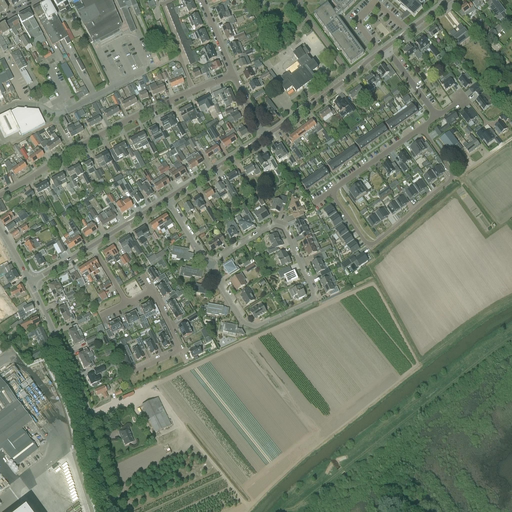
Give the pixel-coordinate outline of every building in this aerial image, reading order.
[(67,14),(72,11),(73,11),(72,10),(70,11),(64,0),(52,0),(59,12),(65,9),(67,14)] [(65,0),(67,2),(70,9),(74,7),(75,7),(73,2),(77,0),(65,0)] [(77,0),(73,2),(75,7),(74,7),(92,43),(118,30),(103,3),(101,0),(77,0)] [(110,0),(108,0),(103,3),(118,30),(120,29),(121,27),(121,25),(110,0)] [(121,10),(131,33),(134,32),(127,15),(120,0),(115,0),(120,9),(121,10)] [(120,0),(127,15),(134,32),(136,31),(127,9),(131,7),(129,2),(128,0),(120,0)] [(133,0),(128,0),(129,2),(131,7),(135,16),(140,14),(133,0)] [(183,8),(186,7),(193,4),(190,0),(186,0),(183,1),(182,0),(181,0),(180,1),(182,5),(183,8)] [(334,0),(331,3),(338,9),(334,12),(336,14),(335,15),(328,6),(325,7),(315,15),(351,64),(364,54),(344,28),(337,19),(342,14),(343,14),(356,0),(334,0)] [(394,0),(397,3),(400,6),(404,8),(406,11),(403,14),(400,18),(402,20),(401,20),(401,21),(402,20),(410,14),(414,17),(422,8),(420,7),(425,3),(422,0),(417,0),(416,3),(415,2),(416,1),(414,0),(412,0),(413,0),(412,0),(394,0)] [(480,7),(484,5),(481,2),(483,0),(475,0),(476,1),(472,3),(475,7),(476,9),(480,6),(480,7)] [(489,0),(488,0),(485,2),(489,7),(488,8),(496,18),(500,15),(495,8),(491,3),(489,0)] [(495,0),(491,3),(495,8),(500,15),(502,13),(505,11),(504,10),(503,9),(497,1),(496,2),(495,0)] [(217,9),(216,10),(218,15),(224,13),(228,11),(226,7),(229,6),(228,2),(217,7),(217,9)] [(464,14),(466,17),(476,10),(472,6),(469,2),(466,5),(466,4),(460,9),(464,14)] [(67,45),(71,42),(65,32),(61,25),(51,7),(49,3),(40,8),(40,7),(40,6),(39,6),(44,16),(48,21),(51,29),(54,32),(59,42),(64,39),(67,45)] [(195,10),(193,4),(186,7),(188,13),(195,10)] [(52,46),(59,42),(54,32),(51,29),(48,21),(44,16),(39,6),(32,9),(46,35),(52,46)] [(43,36),(31,15),(29,11),(29,10),(17,16),(18,17),(20,21),(32,42),(43,36)] [(233,16),(231,17),(228,11),(227,11),(224,13),(218,15),(221,22),(224,20),(226,24),(227,23),(235,20),(233,16)] [(190,25),(199,20),(197,14),(190,17),(187,19),(190,25)] [(508,28),(509,27),(511,23),(506,17),(505,18),(502,22),(505,25),(508,28)] [(15,18),(9,22),(18,36),(22,33),(19,27),(19,26),(17,23),(19,22),(16,18),(15,19),(15,18)] [(202,26),(199,20),(190,25),(191,27),(194,26),(195,29),(202,26)] [(231,25),(236,23),(235,20),(227,23),(228,26),(222,28),(225,34),(234,31),(231,25)] [(9,22),(4,25),(10,35),(13,40),(16,46),(20,43),(16,37),(18,36),(9,22)] [(484,36),(488,33),(491,31),(486,24),(479,29),(484,36)] [(491,41),(494,37),(504,28),(500,24),(487,37),(491,41)] [(4,25),(0,27),(0,35),(1,37),(2,39),(2,40),(6,47),(9,45),(5,38),(10,35),(4,25)] [(428,33),(431,37),(432,38),(440,33),(439,32),(442,30),(442,29),(439,25),(436,28),(435,27),(428,33)] [(459,31),(456,34),(453,31),(450,34),(458,45),(469,37),(461,26),(457,28),(459,31)] [(196,33),(194,34),(197,41),(199,39),(206,36),(205,34),(206,34),(205,31),(204,31),(204,30),(199,32),(197,33),(196,33)] [(243,33),(236,36),(234,31),(225,34),(227,41),(233,38),(234,41),(238,39),(243,37),(245,36),(243,33)] [(32,48),(25,36),(19,39),(25,48),(27,51),(32,48)] [(202,45),(204,44),(209,42),(206,36),(199,39),(202,45)] [(429,45),(426,41),(423,37),(415,42),(418,46),(421,50),(429,45)] [(230,46),(232,52),(242,48),(239,43),(238,43),(236,43),(234,44),(230,46)] [(285,83),(281,86),(286,93),(292,88),(296,93),(315,79),(311,74),(318,69),(313,62),(312,63),(307,56),(309,54),(305,49),(306,49),(304,45),(299,49),(300,51),(294,56),(298,62),(286,71),(288,74),(282,79),(285,83)] [(429,48),(436,58),(440,55),(433,45),(429,48)] [(206,55),(206,56),(213,53),(212,51),(213,50),(211,47),(210,46),(203,49),(205,52),(199,55),(201,58),(203,56),(206,55)] [(410,46),(403,51),(406,55),(408,58),(414,54),(415,57),(418,60),(422,57),(420,53),(417,50),(414,47),(412,49),(410,46)] [(235,58),(239,56),(241,56),(241,55),(243,54),(244,57),(247,56),(252,54),(254,53),(252,50),(251,50),(250,50),(244,53),(242,48),(232,52),(235,58)] [(32,83),(26,72),(25,72),(23,68),(26,66),(18,51),(12,54),(10,50),(8,51),(10,55),(21,74),(27,86),(32,83)] [(168,56),(165,50),(159,52),(162,58),(168,56)] [(48,51),(42,55),(44,59),(51,55),(48,51)] [(41,54),(37,56),(35,53),(32,55),(36,64),(36,63),(36,64),(44,60),(41,54)] [(214,55),(213,53),(206,56),(206,55),(203,56),(206,63),(209,62),(208,61),(216,58),(215,58),(216,58),(215,54),(214,55)] [(241,69),(245,67),(251,65),(248,58),(247,56),(244,57),(243,58),(244,60),(238,62),(241,69)] [(81,72),(84,70),(79,59),(76,61),(81,72)] [(0,61),(0,63),(4,71),(6,74),(9,81),(13,79),(3,60),(2,60),(0,61)] [(214,71),(220,68),(218,62),(212,65),(213,67),(210,68),(211,72),(214,70),(214,71)] [(445,63),(437,69),(440,72),(448,67),(445,63)] [(67,80),(71,77),(73,76),(66,64),(63,65),(60,67),(67,80)] [(396,74),(392,69),(388,72),(384,66),(377,71),(382,78),(387,74),(390,78),(396,74)] [(182,80),(185,78),(181,69),(177,71),(171,73),(173,76),(177,86),(183,84),(182,80)] [(206,74),(203,69),(198,71),(197,71),(196,71),(192,73),(194,79),(200,77),(200,76),(206,74)] [(251,81),(255,79),(254,77),(253,75),(254,75),(254,74),(254,73),(256,72),(254,69),(248,72),(243,74),(247,81),(250,79),(251,81)] [(0,85),(3,84),(9,81),(6,74),(0,77),(0,85)] [(445,81),(441,84),(445,91),(451,87),(454,85),(452,81),(454,79),(450,74),(444,78),(445,81)] [(466,74),(458,80),(461,84),(463,82),(465,85),(463,86),(465,89),(471,85),(467,81),(470,79),(466,74)] [(375,83),(376,85),(381,81),(376,75),(373,77),(372,75),(364,80),(369,87),(367,88),(370,92),(375,88),(372,85),(375,83)] [(171,89),(177,86),(173,76),(169,78),(170,79),(167,80),(169,84),(171,89)] [(253,92),(257,90),(260,88),(263,86),(262,83),(260,80),(256,82),(254,83),(249,85),(253,92)] [(144,84),(143,81),(138,83),(142,93),(139,95),(141,101),(148,99),(145,93),(147,92),(145,87),(144,84)] [(154,84),(155,85),(156,88),(159,94),(165,91),(163,87),(161,83),(159,84),(158,82),(154,84)] [(477,84),(469,90),(472,94),(475,92),(480,88),(477,84)] [(133,90),(131,86),(130,85),(126,87),(130,95),(129,95),(131,99),(127,101),(130,107),(137,104),(134,98),(136,96),(134,91),(133,90)] [(159,94),(156,88),(155,85),(151,86),(151,85),(146,87),(148,93),(151,92),(153,97),(159,94)] [(80,89),(81,92),(84,97),(88,94),(84,87),(80,89)] [(363,96),(365,95),(362,91),(359,87),(354,91),(358,96),(361,94),(363,96)] [(215,93),(212,94),(214,99),(215,100),(218,98),(217,96),(219,95),(222,101),(226,99),(232,97),(230,90),(227,92),(225,88),(215,93)] [(398,88),(391,93),(394,97),(401,92),(398,88)] [(480,88),(475,92),(479,98),(475,101),(483,111),(489,106),(487,103),(491,100),(480,88)] [(352,101),(358,96),(354,91),(348,95),(351,99),(352,101)] [(78,100),(84,97),(81,92),(75,95),(78,100)] [(389,95),(383,100),(385,103),(392,98),(389,95)] [(201,99),(204,105),(207,103),(209,107),(212,106),(207,96),(201,99)] [(229,106),(235,104),(232,97),(226,99),(222,101),(225,109),(230,107),(229,106)] [(109,110),(113,116),(119,113),(116,107),(119,105),(115,99),(112,101),(114,103),(111,105),(113,108),(109,110)] [(127,101),(124,103),(122,99),(119,100),(124,110),(130,107),(127,101)] [(195,103),(198,107),(200,112),(203,110),(201,107),(204,105),(201,99),(195,103)] [(270,108),(264,112),(266,114),(271,120),(276,116),(272,110),(274,109),(275,108),(269,100),(268,101),(266,103),(269,106),(270,108)] [(336,101),(333,103),(338,110),(342,107),(345,112),(348,109),(350,112),(354,109),(347,100),(343,103),(344,103),(343,104),(339,100),(336,102),(336,101)] [(95,104),(91,105),(96,115),(95,115),(94,116),(94,117),(95,119),(92,120),(95,126),(101,122),(99,118),(101,116),(95,104)] [(411,104),(407,107),(413,116),(418,113),(411,104)] [(184,109),(187,114),(190,113),(192,116),(194,115),(192,110),(189,106),(184,109)] [(408,109),(403,112),(409,119),(413,116),(407,107),(406,107),(408,109)] [(107,120),(113,116),(109,110),(106,112),(104,108),(102,110),(107,120)] [(19,131),(22,136),(45,125),(38,110),(17,109),(10,112),(0,116),(0,129),(4,139),(19,131)] [(183,121),(185,120),(188,118),(187,114),(184,109),(178,112),(183,121)] [(325,122),(333,116),(336,114),(332,109),(330,111),(328,109),(319,115),(322,119),(323,120),(325,122)] [(460,115),(467,124),(477,117),(473,112),(469,115),(466,111),(460,115)] [(230,116),(234,123),(241,118),(237,112),(233,114),(230,116)] [(403,112),(399,115),(404,123),(409,119),(403,112)] [(453,113),(444,120),(447,125),(444,127),(446,130),(449,127),(448,126),(455,122),(454,121),(457,119),(453,113)] [(177,125),(174,120),(172,115),(165,118),(171,128),(177,125)] [(399,115),(395,118),(400,126),(404,123),(399,115)] [(164,131),(169,129),(171,128),(165,118),(159,122),(164,131)] [(390,120),(389,120),(395,129),(400,126),(395,118),(390,121),(390,120)] [(95,126),(92,120),(89,122),(88,119),(85,120),(87,124),(89,129),(95,126)] [(306,125),(313,133),(316,131),(318,133),(320,132),(323,130),(321,127),(318,123),(315,125),(312,120),(306,125)] [(389,120),(385,124),(391,132),(395,129),(389,120)] [(496,128),(494,129),(499,135),(502,132),(503,133),(505,131),(506,129),(501,122),(495,126),(496,128)] [(78,123),(75,124),(72,126),(77,135),(83,132),(80,126),(78,123)] [(184,131),(180,124),(176,126),(182,137),(186,135),(184,131)] [(237,132),(238,134),(241,138),(247,134),(244,128),(243,129),(241,125),(239,127),(241,130),(237,132)] [(306,125),(301,129),(309,140),(311,139),(309,136),(313,133),(306,125)] [(382,125),(378,128),(383,136),(388,132),(382,125)] [(63,131),(65,135),(68,134),(71,139),(77,135),(72,126),(69,128),(63,131)] [(54,141),(51,143),(55,148),(61,144),(54,134),(53,135),(52,133),(55,131),(53,127),(46,132),(50,137),(51,136),(54,141)] [(154,127),(148,131),(154,142),(154,141),(160,138),(160,137),(162,136),(163,137),(162,134),(160,130),(157,132),(154,127)] [(378,128),(373,131),(379,139),(383,136),(378,128)] [(301,129),(295,133),(299,139),(303,136),(307,142),(309,140),(301,129)] [(436,129),(432,132),(436,137),(440,134),(436,129)] [(476,135),(481,142),(483,140),(487,145),(494,139),(488,131),(486,133),(483,129),(476,135)] [(216,139),(212,134),(209,130),(206,132),(213,141),(216,139)] [(373,131),(369,134),(374,142),(379,139),(373,131)] [(225,136),(227,139),(231,145),(236,141),(231,132),(225,136)] [(455,146),(459,144),(449,132),(440,139),(449,151),(454,148),(455,146)] [(299,146),(297,145),(301,142),(299,139),(295,133),(289,138),(291,140),(290,141),(292,144),(293,143),(297,148),(299,146)] [(136,137),(141,148),(142,148),(148,145),(146,140),(145,138),(143,134),(136,137)] [(369,134),(364,138),(370,145),(374,142),(369,134)] [(30,138),(36,147),(40,145),(37,140),(35,138),(34,136),(30,138)] [(39,136),(35,138),(37,140),(40,145),(43,149),(46,147),(49,152),(55,148),(51,143),(48,145),(46,142),(45,140),(43,142),(39,136)] [(466,143),(462,146),(469,154),(480,146),(471,136),(467,139),(470,143),(468,145),(466,143)] [(130,140),(132,145),(135,151),(141,148),(136,137),(130,140)] [(231,145),(227,139),(224,141),(222,138),(219,139),(222,144),(225,148),(231,145)] [(364,138),(360,141),(365,148),(370,145),(364,138)] [(195,143),(194,144),(191,139),(189,141),(188,142),(192,150),(197,147),(195,143)] [(164,140),(162,141),(167,150),(158,155),(159,158),(170,152),(171,151),(170,150),(164,140)] [(360,141),(356,144),(361,151),(365,148),(360,141)] [(421,141),(415,145),(421,154),(422,155),(428,152),(427,151),(430,150),(425,143),(423,144),(421,141)] [(210,150),(214,156),(220,152),(214,143),(213,143),(213,142),(211,144),(213,148),(210,150)] [(118,147),(122,156),(124,159),(127,157),(124,150),(126,149),(124,144),(123,144),(122,143),(120,144),(121,145),(118,147)] [(16,145),(15,146),(22,157),(23,156),(26,154),(20,144),(16,146),(16,145)] [(415,145),(410,148),(416,158),(421,154),(415,145)] [(15,146),(12,148),(15,152),(16,154),(19,159),(22,157),(15,146)] [(282,150),(280,146),(277,148),(276,146),(275,147),(275,146),(274,146),(272,147),(272,148),(272,149),(271,149),(272,150),(271,151),(273,153),(274,153),(277,158),(279,161),(282,159),(283,159),(287,156),(283,149),(282,150)] [(353,146),(349,149),(350,150),(355,157),(359,154),(354,147),(353,146)] [(122,156),(118,147),(115,148),(114,148),(113,148),(112,149),(112,150),(114,154),(112,156),(115,163),(119,161),(117,158),(120,157),(122,156)] [(294,147),(291,149),(299,161),(303,158),(296,149),(295,149),(294,147)] [(32,151),(32,152),(38,160),(44,156),(40,151),(38,148),(35,149),(32,151)] [(208,159),(214,156),(210,150),(207,152),(205,149),(202,150),(208,159)] [(350,150),(345,153),(350,160),(355,157),(350,150)] [(38,160),(32,152),(26,155),(29,159),(32,164),(38,160)] [(145,166),(137,152),(133,154),(139,164),(141,168),(145,166)] [(107,153),(100,156),(105,166),(109,164),(112,162),(109,157),(107,153)] [(345,153),(341,156),(346,164),(350,160),(345,153)] [(398,165),(404,173),(408,170),(404,165),(410,161),(404,153),(398,157),(402,163),(398,165)] [(177,154),(174,157),(178,164),(182,162),(177,154)] [(190,156),(191,158),(197,166),(203,163),(197,154),(195,155),(194,154),(190,156)] [(279,169),(277,166),(275,162),(272,163),(266,154),(263,156),(262,155),(259,157),(258,156),(257,157),(257,158),(256,158),(257,159),(256,160),(257,162),(258,162),(259,163),(261,167),(262,167),(264,170),(271,165),(275,172),(279,169)] [(100,156),(94,159),(96,164),(99,169),(102,167),(105,166),(100,156)] [(341,156),(336,159),(341,167),(346,164),(341,156)] [(191,170),(197,166),(191,158),(188,160),(185,161),(191,170)] [(20,165),(17,167),(20,172),(26,168),(23,164),(21,159),(18,161),(20,165)] [(336,159),(332,162),(337,170),(341,167),(336,159)] [(11,171),(12,172),(15,176),(20,172),(17,167),(14,163),(11,165),(10,164),(8,161),(4,163),(6,167),(8,173),(11,171)] [(330,161),(326,164),(327,166),(332,173),(337,170),(332,162),(330,161)] [(83,165),(86,169),(87,171),(89,174),(92,173),(95,171),(90,162),(83,165)] [(160,165),(161,167),(162,167),(165,172),(170,170),(166,164),(165,162),(160,165)] [(389,163),(383,167),(388,174),(391,173),(394,171),(396,174),(400,172),(396,166),(392,168),(389,163)] [(247,176),(253,172),(256,176),(257,176),(261,173),(258,169),(258,168),(256,164),(255,164),(253,166),(252,165),(244,171),(246,175),(247,176)] [(77,178),(80,176),(83,175),(80,170),(78,165),(72,168),(77,178)] [(180,177),(186,173),(180,165),(178,166),(180,169),(176,172),(180,177)] [(436,167),(431,171),(437,179),(442,176),(442,175),(445,173),(439,165),(436,167)] [(323,166),(318,169),(319,171),(324,179),(329,176),(324,168),(323,166)] [(71,180),(74,179),(77,178),(72,168),(67,172),(69,176),(71,180)] [(180,177),(176,172),(174,168),(168,172),(174,181),(177,179),(178,180),(180,179),(180,177)] [(426,174),(423,177),(428,184),(431,182),(432,183),(437,179),(431,171),(431,170),(426,174)] [(102,180),(101,177),(98,171),(94,173),(98,181),(102,180)] [(227,180),(224,181),(227,186),(226,187),(229,192),(232,196),(232,195),(236,193),(231,184),(229,182),(241,176),(240,175),(238,171),(226,177),(227,180)] [(319,171),(315,174),(320,182),(324,179),(319,171)] [(60,186),(64,184),(67,183),(64,178),(62,174),(56,177),(60,186)] [(148,174),(144,176),(145,177),(147,180),(147,181),(149,184),(153,181),(148,174)] [(315,174),(310,178),(315,185),(320,182),(315,174)] [(86,175),(82,176),(86,183),(87,185),(88,185),(90,184),(89,181),(86,175)] [(169,184),(166,180),(163,175),(158,179),(163,188),(169,184)] [(53,179),(50,180),(53,185),(53,186),(51,187),(53,191),(55,194),(58,192),(56,188),(57,187),(60,186),(56,177),(55,177),(53,178),(53,179)] [(310,178),(306,181),(311,188),(315,185),(310,178)] [(163,188),(158,179),(151,183),(152,183),(155,188),(157,192),(163,188)] [(305,180),(301,183),(301,184),(306,191),(311,188),(306,181),(305,180)] [(120,181),(112,186),(114,189),(118,187),(123,193),(126,191),(123,187),(121,183),(120,181)] [(139,182),(136,184),(139,190),(141,189),(147,198),(149,197),(152,196),(152,195),(153,195),(149,189),(151,188),(149,184),(147,181),(141,184),(139,182)] [(418,182),(413,186),(419,194),(424,191),(423,190),(426,188),(421,181),(418,183),(418,182)] [(47,193),(50,191),(49,188),(48,187),(46,183),(40,186),(43,192),(46,190),(47,193)] [(217,194),(218,196),(219,199),(221,201),(224,199),(223,197),(226,195),(224,191),(226,190),(223,186),(223,187),(220,183),(215,187),(217,190),(215,191),(217,194)] [(133,198),(137,204),(143,201),(139,194),(138,194),(136,190),(133,192),(127,184),(123,187),(126,191),(131,199),(133,198)] [(359,184),(354,187),(362,198),(367,194),(369,192),(364,185),(362,187),(359,184)] [(266,185),(258,190),(262,197),(270,192),(266,185)] [(40,193),(43,192),(40,186),(34,189),(39,197),(41,196),(40,193)] [(407,188),(402,191),(407,197),(408,196),(410,199),(413,197),(414,198),(419,194),(413,186),(408,189),(407,188)] [(352,194),(349,196),(354,203),(356,201),(357,202),(362,198),(354,187),(349,191),(352,194)] [(384,190),(377,194),(380,198),(387,193),(389,191),(387,188),(384,190)] [(217,194),(215,195),(211,189),(204,194),(207,200),(211,197),(214,201),(216,199),(217,200),(219,199),(218,196),(217,194)] [(34,195),(31,190),(24,195),(28,200),(34,195)] [(54,203),(58,201),(55,194),(53,191),(48,193),(54,203)] [(106,196),(108,199),(111,205),(115,202),(111,195),(110,196),(109,194),(106,196)] [(271,210),(279,213),(282,204),(285,205),(288,198),(280,196),(279,201),(274,200),(271,210)] [(399,196),(394,200),(401,210),(406,206),(405,205),(408,203),(403,196),(400,198),(399,196)] [(199,197),(193,201),(196,205),(197,206),(199,210),(202,207),(205,206),(202,201),(199,197)] [(295,220),(304,216),(303,213),(306,212),(303,207),(301,208),(298,202),(299,200),(293,197),(290,203),(289,208),(292,209),(294,213),(293,214),(295,220)] [(39,206),(45,203),(42,198),(36,201),(39,206)] [(127,211),(132,207),(127,198),(124,199),(124,198),(121,200),(123,204),(124,205),(127,211)] [(114,208),(111,205),(108,199),(105,201),(108,205),(107,206),(109,208),(110,210),(114,208)] [(390,205),(387,207),(392,215),(395,212),(396,213),(401,210),(394,200),(389,203),(390,205)] [(121,214),(127,211),(124,205),(123,204),(121,201),(115,205),(121,214)] [(189,217),(192,215),(190,212),(193,210),(192,207),(189,203),(183,207),(186,210),(185,211),(187,214),(189,217)] [(330,205),(323,210),(329,219),(337,213),(333,208),(332,209),(330,205)] [(257,213),(254,215),(256,217),(258,222),(259,221),(259,222),(262,220),(264,218),(265,219),(269,216),(266,212),(264,208),(261,210),(259,207),(256,210),(257,213)] [(110,210),(109,208),(102,212),(103,214),(109,223),(116,219),(111,212),(110,210)] [(209,208),(206,210),(212,219),(215,217),(210,210),(209,208)] [(379,209),(374,212),(381,222),(386,219),(385,218),(388,216),(383,209),(380,211),(379,209)] [(22,211),(16,215),(19,219),(19,218),(22,216),(24,215),(26,214),(23,210),(22,211)] [(11,221),(10,220),(12,219),(10,217),(10,216),(11,216),(12,215),(10,212),(9,212),(5,215),(6,216),(0,219),(0,220),(3,226),(11,221)] [(370,218),(367,220),(372,227),(375,225),(376,226),(381,222),(374,212),(369,216),(370,218)] [(39,216),(44,224),(48,222),(43,213),(39,216)] [(337,213),(329,219),(334,227),(342,222),(339,219),(340,218),(337,213)] [(109,223),(103,214),(99,216),(97,218),(102,227),(103,226),(104,227),(107,225),(107,224),(109,223)] [(235,219),(241,228),(244,232),(251,228),(250,226),(252,225),(251,223),(255,221),(252,217),(250,214),(246,216),(247,217),(242,220),(239,216),(235,219)] [(166,215),(165,215),(164,215),(162,216),(163,217),(160,218),(166,228),(172,224),(173,224),(170,220),(169,220),(170,220),(169,220),(166,215)] [(25,220),(22,216),(19,219),(9,225),(5,228),(8,233),(12,230),(15,227),(14,226),(21,222),(23,225),(25,225),(26,224),(28,223),(25,220)] [(294,225),(297,231),(306,227),(305,227),(303,221),(306,220),(304,216),(295,220),(297,224),(294,225)] [(167,231),(166,228),(160,218),(154,222),(160,231),(163,229),(165,232),(167,231)] [(227,232),(229,235),(231,240),(238,236),(234,229),(237,227),(233,220),(229,223),(226,225),(227,227),(229,231),(227,232)] [(162,234),(160,231),(154,222),(149,225),(153,231),(156,229),(158,232),(160,235),(162,234)] [(85,238),(91,234),(86,227),(87,226),(85,223),(83,225),(85,228),(81,230),(82,233),(82,234),(85,238)] [(97,231),(94,227),(92,223),(87,226),(86,227),(91,234),(97,231)] [(25,225),(23,225),(9,235),(13,239),(17,237),(19,235),(18,233),(21,231),(22,233),(28,229),(26,227),(28,226),(26,224),(25,225)] [(35,225),(29,229),(31,233),(34,231),(37,229),(40,227),(39,224),(35,226),(35,225)] [(342,225),(335,230),(337,233),(335,234),(339,239),(348,233),(342,225)] [(200,235),(204,232),(208,230),(206,226),(204,228),(202,229),(198,231),(200,235)] [(302,235),(304,239),(311,236),(312,235),(313,235),(311,230),(309,232),(306,226),(305,227),(306,227),(297,231),(299,236),(302,235)] [(144,227),(139,230),(143,237),(145,240),(148,238),(150,237),(147,231),(144,227)] [(78,237),(80,235),(76,229),(73,231),(75,233),(72,235),(69,237),(74,247),(81,242),(79,238),(78,237)] [(139,230),(133,233),(136,237),(140,243),(141,242),(142,244),(146,241),(145,240),(143,237),(139,230)] [(348,233),(339,239),(342,244),(344,243),(346,246),(353,241),(348,233)] [(69,250),(74,247),(69,237),(67,234),(66,234),(64,236),(63,237),(67,242),(65,243),(66,246),(69,250)] [(224,241),(222,236),(221,235),(216,238),(216,240),(208,245),(211,248),(210,249),(210,250),(210,251),(211,251),(212,250),(212,251),(221,246),(219,244),(224,241)] [(276,235),(268,238),(273,248),(267,251),(269,255),(279,251),(277,248),(283,246),(281,242),(280,243),(276,235)] [(126,237),(123,239),(130,251),(133,248),(135,251),(136,250),(139,255),(142,253),(135,242),(133,243),(128,236),(126,238),(126,237)] [(306,250),(318,244),(317,242),(314,243),(314,242),(312,243),(311,239),(312,239),(311,236),(304,239),(305,242),(302,243),(306,250)] [(29,239),(24,241),(26,244),(24,245),(26,247),(27,247),(30,253),(34,250),(35,250),(39,248),(35,240),(31,242),(29,239)] [(120,242),(118,243),(120,247),(124,253),(125,254),(127,253),(128,254),(131,252),(130,251),(123,239),(120,241),(120,242)] [(353,241),(346,246),(352,254),(359,249),(357,246),(358,246),(354,240),(353,241)] [(66,252),(64,247),(60,241),(56,244),(59,250),(62,254),(66,252)] [(309,257),(313,255),(317,253),(317,252),(319,251),(321,254),(330,250),(332,249),(330,246),(321,250),(318,244),(306,250),(309,257)] [(113,246),(107,250),(114,260),(116,263),(119,261),(118,259),(120,258),(119,256),(115,251),(113,246)] [(189,259),(189,258),(190,254),(187,253),(188,250),(173,247),(171,256),(176,257),(175,259),(188,262),(189,259)] [(107,264),(114,260),(107,250),(102,253),(106,260),(105,261),(107,264)] [(158,262),(166,257),(162,251),(155,255),(154,254),(154,255),(158,262)] [(39,255),(34,258),(35,260),(39,267),(44,264),(42,260),(41,257),(43,256),(41,252),(38,253),(39,255)] [(282,267),(286,265),(291,263),(290,262),(291,261),(290,259),(289,259),(287,255),(287,256),(285,252),(277,255),(279,259),(278,259),(282,267)] [(321,254),(317,256),(313,258),(314,262),(312,263),(314,269),(323,265),(321,261),(324,260),(323,258),(321,254)] [(353,256),(340,265),(343,271),(344,271),(343,270),(356,261),(360,266),(368,261),(363,254),(360,255),(355,259),(353,256)] [(151,267),(158,262),(154,255),(146,260),(151,267)] [(228,274),(230,276),(239,270),(238,268),(236,267),(233,269),(231,265),(234,264),(234,262),(232,259),(223,265),(224,268),(224,269),(224,270),(224,271),(225,271),(225,272),(226,273),(227,273),(227,274),(228,274)] [(92,269),(96,275),(98,274),(97,271),(100,269),(98,266),(94,260),(89,263),(92,269)] [(245,268),(251,265),(254,262),(252,260),(249,262),(248,261),(246,263),(244,264),(244,266),(245,268)] [(7,263),(0,266),(0,278),(4,276),(8,275),(14,272),(11,266),(9,267),(7,263)] [(83,266),(87,273),(88,274),(88,275),(89,275),(92,273),(94,277),(93,277),(96,282),(99,280),(96,275),(92,269),(89,263),(83,266)] [(325,270),(323,265),(314,269),(317,274),(319,273),(321,277),(330,273),(328,269),(325,270)] [(85,276),(88,274),(87,273),(83,266),(78,270),(81,276),(84,274),(84,275),(85,276)] [(200,269),(195,268),(185,267),(184,269),(181,268),(180,276),(183,277),(191,278),(191,277),(196,278),(201,279),(202,271),(200,270),(200,269)] [(285,269),(277,272),(281,280),(285,278),(286,277),(289,284),(290,283),(294,282),(298,280),(295,272),(292,273),(289,267),(285,269)] [(153,269),(147,273),(153,282),(157,279),(159,282),(159,281),(166,278),(164,274),(158,278),(153,269)] [(8,275),(4,276),(6,279),(8,284),(14,281),(18,278),(14,271),(14,272),(8,275)] [(76,273),(69,276),(73,283),(80,279),(76,273)] [(320,282),(323,288),(331,284),(329,280),(332,278),(330,273),(321,277),(323,281),(320,282)] [(245,286),(242,282),(246,280),(242,274),(239,275),(235,278),(231,281),(233,284),(234,284),(238,290),(245,286)] [(161,285),(157,288),(159,293),(169,287),(167,284),(169,283),(166,278),(159,281),(161,285)] [(52,293),(61,289),(60,287),(57,280),(54,281),(54,283),(48,286),(52,293)] [(194,293),(197,294),(207,296),(212,297),(213,291),(210,291),(211,287),(206,286),(196,284),(196,285),(193,284),(192,292),(194,293)] [(330,296),(335,294),(339,292),(337,287),(333,289),(331,284),(323,288),(326,294),(329,293),(330,296)] [(21,296),(20,295),(25,293),(21,285),(16,288),(17,289),(10,292),(12,296),(16,294),(18,297),(21,296)] [(137,285),(125,289),(127,295),(139,290),(137,285)] [(289,291),(290,293),(292,298),(295,297),(296,299),(298,300),(299,299),(299,300),(306,296),(301,286),(297,288),(289,291)] [(172,292),(169,287),(159,293),(162,298),(168,295),(170,298),(175,295),(174,293),(173,291),(172,292)] [(246,306),(251,304),(254,301),(250,294),(251,293),(248,288),(241,292),(243,295),(240,296),(246,306)] [(61,289),(52,293),(55,300),(61,297),(62,299),(65,297),(61,289)] [(102,302),(108,299),(103,291),(97,295),(102,302)] [(167,305),(170,310),(176,306),(173,301),(178,298),(176,294),(175,295),(170,298),(169,299),(171,302),(167,305)] [(24,303),(16,309),(17,310),(18,312),(19,312),(24,308),(27,306),(24,303)] [(58,309),(61,316),(70,312),(66,303),(63,304),(64,306),(58,309)] [(159,315),(155,305),(152,306),(151,303),(145,305),(150,316),(155,314),(156,316),(159,315)] [(176,306),(170,310),(173,314),(179,311),(182,309),(179,304),(176,306)] [(203,309),(202,313),(207,314),(211,315),(215,316),(218,316),(219,315),(225,316),(226,308),(223,307),(218,306),(208,304),(208,306),(205,306),(204,309),(203,309)] [(18,312),(17,313),(21,320),(30,314),(29,312),(33,310),(31,305),(26,307),(24,308),(19,312),(18,312)] [(145,319),(150,316),(145,305),(140,308),(143,316),(140,317),(143,323),(143,324),(144,325),(147,323),(145,319)] [(266,309),(265,307),(264,307),(263,307),(262,305),(257,308),(256,306),(253,308),(249,311),(255,320),(266,312),(265,310),(266,310),(266,309)] [(179,311),(173,314),(176,320),(180,317),(181,320),(186,317),(185,314),(182,316),(179,311)] [(70,312),(61,316),(64,323),(71,320),(72,322),(75,320),(72,315),(70,312)] [(135,312),(129,315),(133,324),(139,321),(140,325),(141,324),(143,323),(140,317),(138,319),(135,312)] [(195,314),(187,319),(190,323),(198,318),(196,314),(195,314)] [(128,326),(133,324),(129,315),(124,317),(126,323),(124,324),(126,329),(129,328),(128,326)] [(28,329),(26,326),(31,324),(32,326),(35,325),(39,323),(37,317),(32,319),(25,323),(19,325),(22,331),(28,329)] [(118,320),(113,322),(117,332),(122,329),(123,332),(126,330),(126,329),(124,324),(121,326),(118,320)] [(17,322),(10,327),(12,330),(19,325),(17,323),(17,322)] [(111,334),(117,332),(113,322),(107,325),(109,330),(105,332),(108,339),(113,337),(111,334)] [(236,335),(236,334),(244,336),(244,335),(245,335),(242,330),(241,330),(237,329),(238,326),(224,323),(223,327),(220,326),(219,331),(236,335)] [(187,324),(179,328),(183,338),(192,334),(187,324)] [(74,329),(68,332),(71,339),(78,336),(81,334),(80,331),(79,331),(76,326),(73,327),(74,329)] [(162,336),(158,338),(163,348),(164,348),(164,349),(167,347),(169,345),(168,342),(168,341),(166,338),(170,336),(165,327),(162,328),(163,332),(161,333),(162,336)] [(37,329),(30,334),(32,338),(34,336),(35,336),(38,342),(37,342),(39,348),(42,347),(41,345),(43,344),(48,342),(41,328),(37,330),(37,329)] [(152,342),(146,345),(150,354),(157,351),(154,346),(157,344),(152,332),(148,334),(152,342)] [(78,336),(71,339),(74,346),(80,343),(81,345),(84,343),(82,339),(83,338),(81,334),(78,336)] [(87,345),(94,342),(96,341),(95,337),(85,341),(87,345)] [(138,346),(132,349),(137,360),(143,358),(141,352),(145,350),(139,339),(135,340),(138,346)] [(94,342),(87,345),(89,349),(98,345),(96,341),(94,342)] [(195,349),(190,351),(192,357),(202,353),(199,347),(202,345),(201,342),(193,345),(195,349)] [(125,352),(119,355),(124,366),(131,363),(128,358),(131,356),(127,346),(123,348),(125,352)] [(84,352),(78,355),(81,362),(87,359),(92,357),(93,356),(91,352),(88,354),(86,349),(83,350),(84,352)] [(40,350),(31,354),(34,360),(42,355),(40,350)] [(87,359),(81,362),(84,369),(90,366),(91,368),(94,366),(92,361),(94,360),(92,357),(87,359)] [(93,371),(95,374),(96,376),(105,371),(103,366),(93,371)] [(98,386),(102,384),(99,377),(95,379),(93,374),(91,374),(87,376),(91,386),(96,383),(98,386)] [(0,451),(2,450),(7,457),(5,459),(9,463),(11,461),(15,467),(37,450),(21,430),(32,421),(0,379),(0,451)] [(32,380),(22,385),(25,390),(35,385),(32,380)] [(104,387),(99,390),(94,392),(96,396),(102,394),(104,399),(108,398),(105,392),(106,392),(104,387)] [(25,401),(29,398),(25,392),(21,395),(25,401)] [(157,398),(146,403),(142,406),(155,434),(159,431),(171,426),(157,398)] [(125,446),(129,444),(133,443),(130,435),(130,433),(128,428),(118,432),(121,439),(122,438),(125,446)] [(66,477),(71,475),(67,465),(61,468),(66,477)] [(61,471),(55,473),(63,493),(62,493),(68,507),(80,503),(73,485),(74,484),(72,477),(64,480),(61,471)]
